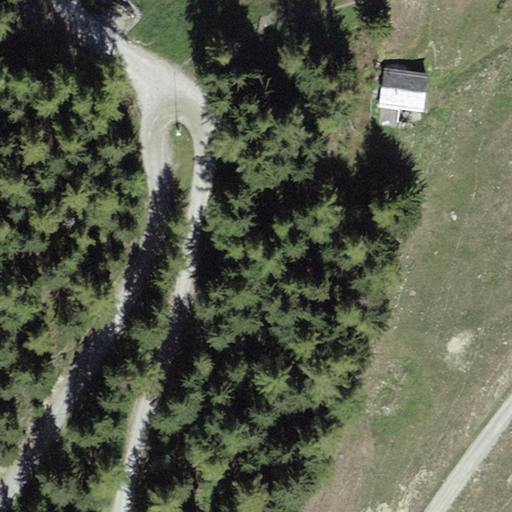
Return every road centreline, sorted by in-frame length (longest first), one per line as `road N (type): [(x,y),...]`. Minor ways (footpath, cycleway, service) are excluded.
road 1 (track): [(64,0),(171,105),(208,124),(213,145),(214,172),(120,511)]
road 2 (track): [(0,504),(145,257),(157,210),(150,138),(171,105)]
road 3 (track): [(437,511),(511,410)]
